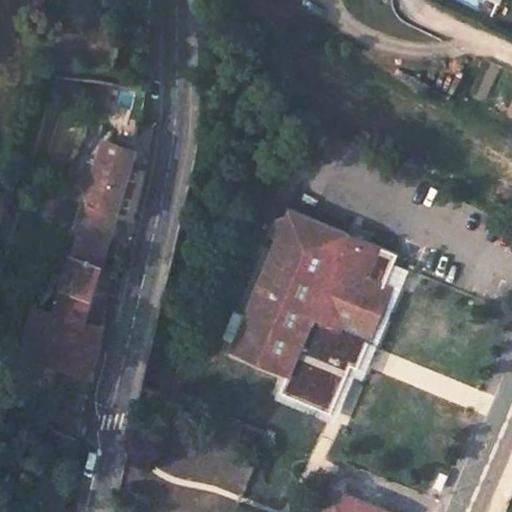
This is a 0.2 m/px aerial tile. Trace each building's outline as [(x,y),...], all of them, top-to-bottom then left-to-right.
[(136,150),(106,141),(98,166),(87,162),(81,174),(72,171),(67,195),(87,203),(117,215),(135,220),(145,170),(131,168),(136,150)] [(52,168),(43,165),(41,171),(49,174),(52,168)] [(117,215),(87,203),(53,315),(31,309),(20,358),(91,378),(102,326),(84,323),(117,215)] [(353,236),(291,211),(234,350),(292,374),(317,316),(373,339),(396,287),(392,286),(370,275),(382,249),(360,239),(357,243),(351,240),(353,236)] [(370,275),(392,286),(403,258),(382,249),(370,275)] [(373,339),(317,316),(292,374),(285,392),(334,413),(354,365),(361,368),(373,339)] [(383,511),(333,493),(330,499),(365,511),(383,511)] [(365,511),(330,499),(325,511),(365,511)]
